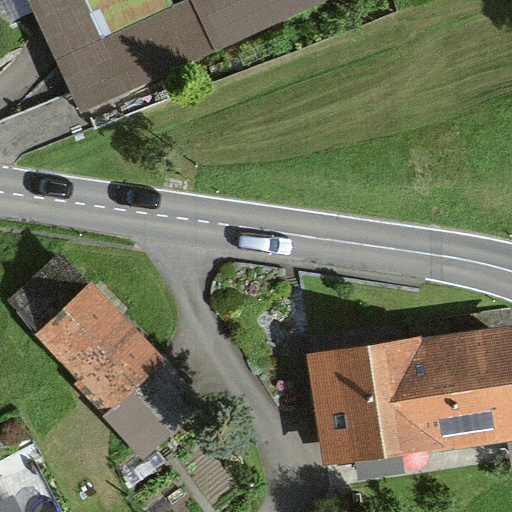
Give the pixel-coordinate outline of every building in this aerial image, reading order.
[(17,0),(0,0),(0,30),(26,18),(17,0)] [(164,0),(34,0),(87,112),(323,2),(321,0),(213,0),(173,19),(164,0)] [(11,153),(80,130),(70,101),(1,125),(11,153)] [(155,356),(60,264),(15,310),(110,401),(155,356)] [(511,349),(510,333),(315,359),(329,460),(511,435),(511,349)] [(29,511),(16,486),(0,494),(0,511),(29,511)]
